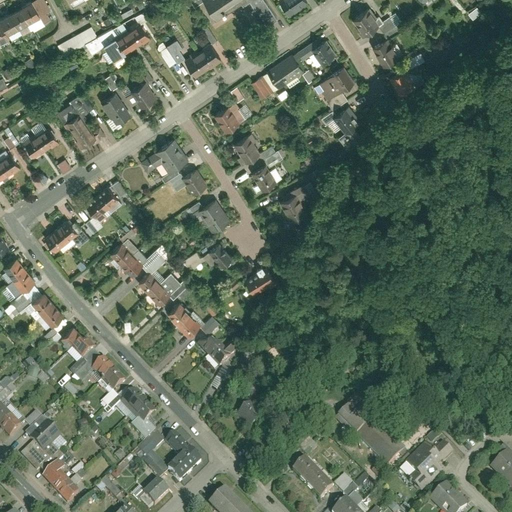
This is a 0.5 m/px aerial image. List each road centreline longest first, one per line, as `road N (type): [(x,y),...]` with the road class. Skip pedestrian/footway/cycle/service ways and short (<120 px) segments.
road 1 (residential): [(227,459),(9,226)]
road 2 (residential): [(181,113),(9,226)]
road 3 (residential): [(330,12),(181,113)]
road 4 (residential): [(259,243),(181,113)]
road 5 (residential): [(511,436),(486,435),(466,450),(457,473),(494,511)]
